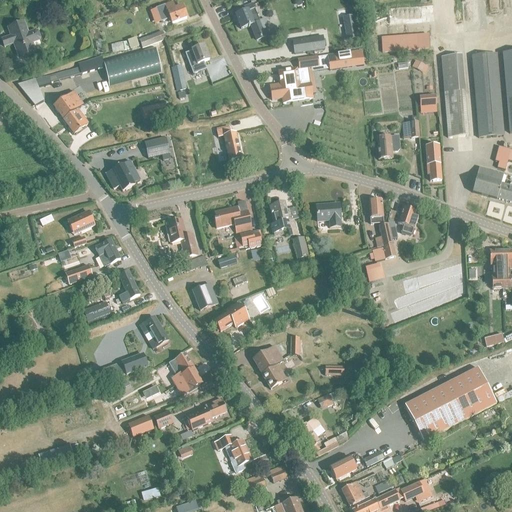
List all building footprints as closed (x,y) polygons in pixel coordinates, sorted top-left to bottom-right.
[(172,4),(155,10),(160,23),(169,20),(171,25),(186,19),(181,7),(174,10),(172,4)] [(252,6),(236,12),(238,17),(247,13),(248,13),(254,10),(252,6)] [(250,27),(256,41),(266,37),(260,22),(259,22),(254,10),(248,13),(247,13),(238,17),(235,18),(241,31),(250,27)] [(8,32),(10,37),(1,40),(4,48),(13,45),(17,57),(25,54),(26,56),(34,53),(31,44),(37,42),(34,32),(27,34),(23,23),(15,26),(16,29),(8,32)] [(139,41),(142,49),(164,41),(161,32),(139,41)] [(322,37),(292,42),(294,55),(324,51),(323,42),(322,37)] [(381,39),(382,53),(408,51),(406,37),(381,39)] [(124,51),(130,50),(130,51),(138,48),(135,39),(127,42),(127,43),(123,43),(124,51)] [(191,53),(184,55),(191,70),(193,76),(206,70),(203,63),(208,61),(203,47),(191,52),(191,53)] [(102,62),(109,87),(161,73),(154,48),(102,62)] [(511,53),(502,55),(509,135),(511,134),(511,53)] [(337,55),(327,57),(328,61),(330,72),(351,69),(350,62),(349,54),(337,56),(337,55)] [(471,57),(478,139),(493,138),(503,137),(496,55),(471,57)] [(441,58),(444,94),(447,139),(468,137),(461,57),(441,58)] [(316,58),(297,61),(299,71),(311,69),(318,69),(316,58)] [(415,61),(412,68),(421,74),(425,67),(415,61)] [(171,69),(176,92),(186,90),(181,67),(171,69)] [(50,84),(81,75),(79,69),(35,81),(18,86),(35,108),(42,102),(37,89),(51,86),(50,84)] [(280,87),(270,88),(272,102),(282,101),(282,105),(312,101),(312,96),(315,96),(314,89),(313,85),(299,87),(297,71),(278,74),(280,87)] [(87,125),(77,111),(83,106),(72,93),(52,108),(58,116),(73,136),(87,125)] [(434,97),(419,98),(420,108),(435,107),(434,97)] [(164,106),(149,109),(152,119),(167,115),(164,106)] [(403,125),(403,133),(410,133),(411,140),(419,139),(418,124),(417,124),(403,125)] [(227,129),(216,132),(217,138),(223,137),(229,164),(241,161),(235,135),(229,136),(227,129)] [(377,140),(379,161),(392,160),(392,154),(397,154),(399,150),(398,137),(391,138),(377,140)] [(166,139),(144,144),(147,160),(161,157),(162,162),(170,160),(169,154),(166,139)] [(439,147),(425,148),(427,167),(427,176),(430,176),(430,183),(441,182),(439,147)] [(498,148),(494,163),(498,164),(496,169),(504,172),(507,162),(511,163),(511,151),(510,151),(498,148)] [(129,162),(105,175),(113,191),(119,188),(122,193),(135,187),(128,174),(134,170),(129,162)] [(473,194),(507,203),(510,191),(509,191),(509,187),(501,185),(503,176),(479,170),(473,194)] [(368,203),(370,226),(383,225),(382,202),(368,203)] [(284,205),(270,208),(274,225),(271,225),(273,234),(288,230),(290,237),(296,236),(293,221),(288,222),(284,205)] [(316,208),(318,223),(330,222),(331,229),(341,229),(341,222),(340,206),(316,208)] [(213,222),(214,223),(216,230),(234,226),(236,235),(251,231),(247,213),(237,215),(236,209),(214,214),(216,221),(213,222)] [(414,220),(416,215),(403,210),(398,226),(403,228),(401,234),(412,238),(418,221),(414,220)] [(390,212),(387,220),(388,225),(391,240),(397,239),(393,220),(395,213),(390,212)] [(67,223),(71,231),(76,229),(78,234),(94,227),(87,213),(67,223)] [(173,224),(166,225),(171,245),(181,243),(185,260),(196,257),(192,236),(185,238),(181,222),(179,222),(179,221),(173,223),(173,224)] [(391,240),(388,225),(378,228),(380,239),(374,240),(376,249),(381,249),(381,250),(372,252),(372,255),(369,256),(370,261),(374,261),(374,263),(395,258),(393,247),(391,240)] [(236,250),(248,247),(248,250),(261,247),(258,232),(233,237),(236,250)] [(71,243),(74,250),(86,246),(83,238),(71,243)] [(304,239),(293,242),(297,261),(309,258),(304,239)] [(110,242),(94,249),(99,258),(104,269),(120,261),(110,242)] [(511,252),(502,253),(503,291),(511,290),(510,288),(510,279),(507,279),(507,271),(511,270),(511,252)] [(503,291),(502,253),(489,253),(490,271),(491,271),(492,291),(503,291)] [(184,270),(186,274),(199,270),(199,271),(207,268),(206,267),(207,267),(203,257),(182,265),(184,270)] [(234,257),(217,262),(220,270),(237,264),(234,257)] [(365,268),(367,278),(382,274),(380,265),(365,268)] [(87,268),(64,276),(68,287),(91,279),(87,268)] [(128,274),(118,278),(126,295),(119,298),(122,305),(129,301),(139,297),(128,274)] [(232,280),(235,288),(247,283),(244,276),(232,280)] [(192,293),(199,312),(217,305),(209,286),(192,293)] [(105,304),(83,312),(87,324),(109,315),(105,304)] [(226,315),(213,323),(220,334),(233,326),(235,329),(249,321),(238,304),(233,307),(225,312),(226,315)] [(271,316),(259,321),(262,327),(273,322),(271,316)] [(154,319),(140,328),(145,336),(150,333),(155,340),(149,344),(153,350),(158,347),(167,342),(154,319)] [(485,341),(487,348),(503,343),(501,336),(485,340),(485,341)] [(290,339),(290,357),(299,357),(299,339),(290,339)] [(273,347),(252,361),(270,391),(281,384),(277,376),(281,374),(277,367),(283,363),(273,347)] [(184,355),(168,365),(176,378),(171,381),(182,398),(203,385),(185,356),(184,355)] [(143,356),(121,364),(126,376),(148,368),(143,356)] [(343,369),(325,369),(325,378),(343,378),(343,369)] [(405,407),(423,444),(497,406),(478,369),(405,407)] [(86,375),(76,378),(79,386),(80,389),(89,386),(88,384),(86,375)] [(100,376),(90,379),(91,383),(92,387),(100,384),(102,383),(100,376)] [(328,396),(317,401),(321,411),(332,406),(328,396)] [(186,419),(192,433),(212,424),(210,420),(226,413),(221,400),(205,408),(206,410),(186,419)] [(153,419),(158,431),(173,425),(168,413),(153,419)] [(148,418),(127,426),(133,439),(153,431),(148,418)] [(306,425),(297,432),(311,451),(311,450),(318,458),(328,453),(326,449),(320,452),(316,447),(320,444),(317,440),(324,434),(320,428),(320,427),(314,420),(306,426),(306,425)] [(230,437),(214,444),(218,453),(225,450),(235,475),(246,470),(244,466),(252,463),(243,441),(233,445),(230,437)] [(324,445),(328,453),(339,448),(335,440),(324,445)] [(69,446),(38,457),(41,466),(72,456),(69,446)] [(363,461),(367,469),(383,460),(379,452),(363,461)] [(382,464),(386,471),(402,462),(399,456),(392,460),(391,458),(382,464)] [(329,468),(336,481),(356,472),(349,458),(329,468)] [(238,484),(242,496),(265,488),(262,480),(270,477),(273,485),(286,479),(282,468),(268,473),(238,484)] [(375,487),(378,495),(392,489),(390,485),(386,486),(385,483),(375,487)] [(423,483),(399,493),(403,504),(414,499),(417,505),(430,499),(423,483)] [(341,492),(349,509),(369,499),(367,494),(362,496),(356,484),(341,492)] [(142,495),(144,502),(160,498),(158,490),(142,495)] [(382,499),(353,511),(389,511),(388,508),(399,503),(396,496),(394,493),(391,495),(382,499)] [(278,506),(271,509),(272,511),(301,511),(296,499),(285,504),(283,500),(276,503),(278,506)] [(175,508),(176,511),(197,511),(198,511),(195,502),(175,508)]
